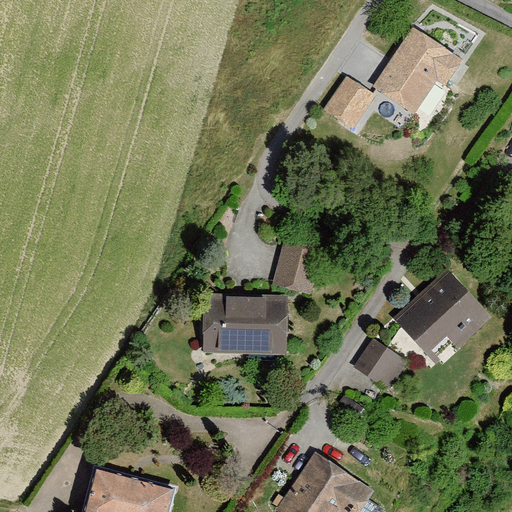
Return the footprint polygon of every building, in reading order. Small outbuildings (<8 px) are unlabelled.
[(461,67),(413,34),(372,92),(412,120),(436,85),(444,91),(461,67)] [(380,106),(345,82),(323,112),(359,137),(380,106)] [(322,254),(284,243),(272,285),(310,295),(322,254)] [(492,322),(448,273),(394,321),(425,356),(444,339),(457,354),(492,322)] [(203,298),(201,355),(285,357),(287,300),(203,298)] [(403,365),(371,345),(354,370),(387,391),(403,365)] [(359,511),(372,492),(313,455),(277,511),(359,511)] [(170,511),(176,489),(94,469),(83,511),(170,511)]
